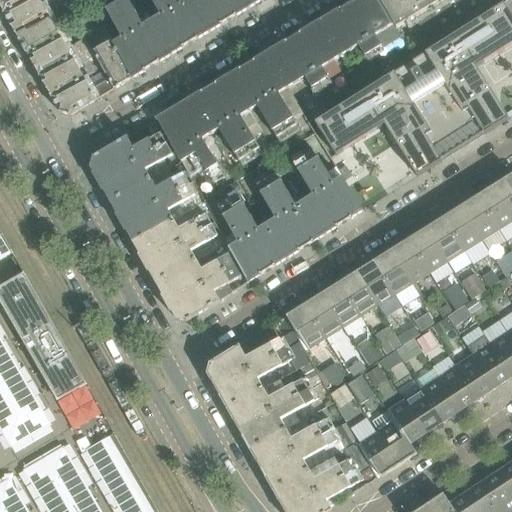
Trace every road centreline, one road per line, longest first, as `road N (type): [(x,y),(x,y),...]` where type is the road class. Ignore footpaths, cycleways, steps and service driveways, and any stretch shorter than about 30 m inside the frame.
road 1 (tertiary): [(0,119),(226,511)]
road 2 (residential): [(511,148),(173,363)]
road 3 (residential): [(53,157),(311,0)]
road 4 (tertiary): [(173,363),(53,157)]
road 5 (tertiary): [(256,511),(173,363)]
road 6 (residential): [(511,421),(374,511)]
